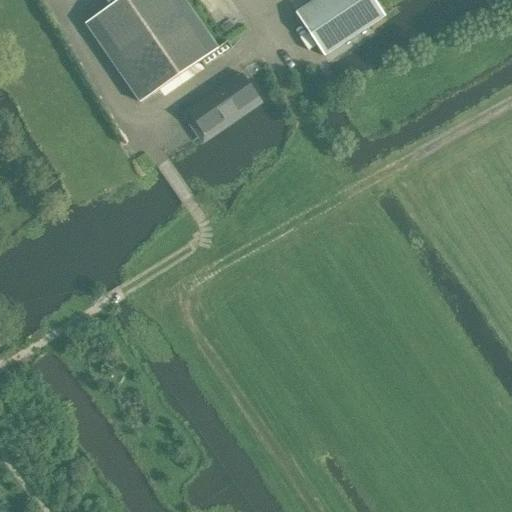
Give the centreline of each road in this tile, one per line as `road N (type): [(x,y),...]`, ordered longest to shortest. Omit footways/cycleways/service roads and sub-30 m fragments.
road 1 (track): [(318,511),(191,320),(202,223),(157,142)]
road 2 (track): [(204,242),(0,373)]
